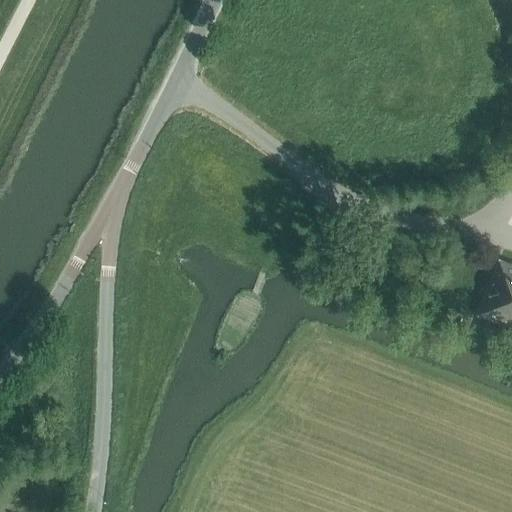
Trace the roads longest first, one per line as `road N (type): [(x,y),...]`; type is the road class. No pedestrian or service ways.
road 1 (unclassified): [(96,511),(112,206)]
road 2 (unclassified): [(112,206),(219,0)]
road 3 (unclassified): [(0,381),(112,206)]
